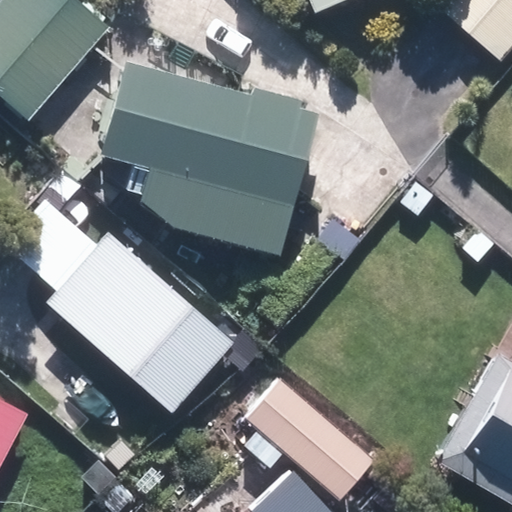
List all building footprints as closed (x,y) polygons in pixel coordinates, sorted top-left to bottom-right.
[(5,0),(0,6),(0,93),(33,121),(112,26),(80,0),(5,0)] [(310,0),(317,15),(352,0),(310,0)] [(511,0),(443,0),(438,7),(504,62),(511,52),(511,0)] [(174,230),(282,258),(319,114),(302,109),(303,102),(256,89),(255,98),(128,66),(104,161),(151,172),(144,201),(174,230)] [(400,201),(419,218),(436,199),(419,182),(400,201)] [(374,239),(336,205),(308,236),(346,270),(374,239)] [(31,309),(155,419),(222,344),(98,234),(31,309)] [(435,461),(511,504),(511,364),(496,355),(435,461)] [(248,419),(341,504),(375,466),(282,383),(248,419)] [(0,464),(26,414),(0,400),(0,464)] [(331,511),(308,487),(280,511),(331,511)]
